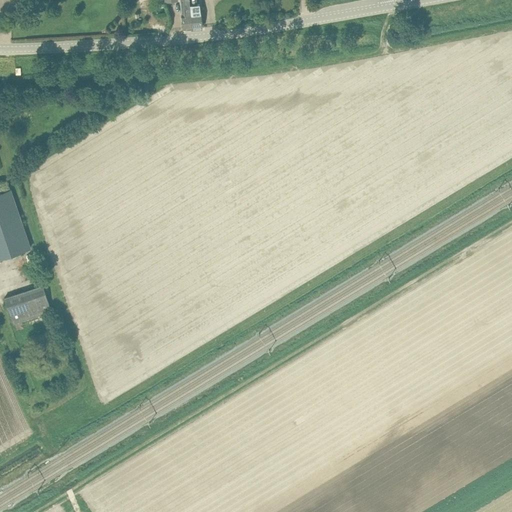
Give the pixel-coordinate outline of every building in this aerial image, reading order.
[(180,0),(181,5),(182,19),(183,29),(192,28),(190,0),(180,0)] [(197,4),(196,0),(190,0),(192,28),(201,27),(200,17),(199,3),(197,4)] [(7,180),(0,182),(0,193),(10,190),(7,180)] [(0,193),(0,257),(30,247),(14,200),(11,190),(10,190),(0,193)] [(32,318),(23,291),(4,298),(13,324),(32,318)]
